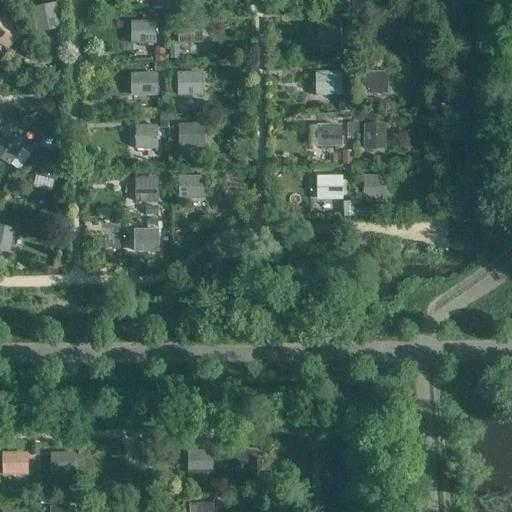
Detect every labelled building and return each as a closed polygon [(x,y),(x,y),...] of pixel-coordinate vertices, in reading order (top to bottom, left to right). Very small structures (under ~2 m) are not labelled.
[(36,10),(14,20),(25,46),(47,37),(36,10)] [(343,39),(343,18),(319,19),(320,40),(343,39)] [(134,42),(159,41),(159,19),(134,20),(134,42)] [(381,23),(348,24),(348,48),(382,47),(381,23)] [(165,31),(165,54),(199,54),(199,31),(165,31)] [(207,70),(180,71),(180,95),(208,94),(207,70)] [(338,70),(303,70),(303,96),(338,96),(338,70)] [(366,93),(390,93),(390,70),(366,70),(366,93)] [(119,80),(119,104),(151,105),(152,81),(119,80)] [(158,148),(138,149),(137,122),(130,122),(131,157),(159,156),(158,148)] [(380,123),(342,123),(342,146),(380,146),(380,123)] [(139,148),(161,147),(160,125),(139,125),(139,148)] [(167,127),(167,155),(197,155),(197,127),(167,127)] [(0,146),(0,175),(4,178),(16,155),(0,146)] [(56,198),(55,167),(19,168),(20,199),(56,198)] [(309,173),(309,202),(343,202),(343,173),(309,173)] [(184,196),(208,195),(207,175),(183,176),(184,196)] [(364,203),(387,204),(388,177),(365,177),(364,203)] [(120,183),(120,207),(151,207),(151,183),(120,183)] [(134,230),(134,255),(163,255),(163,230),(134,230)] [(52,452),(53,474),(78,473),(78,451),(52,452)] [(251,459),(223,459),(223,482),(251,482),(251,459)] [(22,463),(0,462),(0,486),(22,487),(22,463)] [(239,503),(238,511),(255,511),(256,504),(239,503)]
